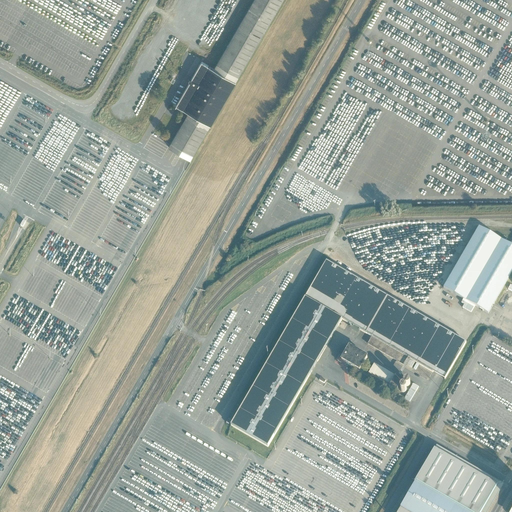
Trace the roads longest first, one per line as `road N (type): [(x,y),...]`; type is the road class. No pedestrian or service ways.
road 1 (unclassified): [(361,0),(65,511)]
road 2 (residential): [(0,61),(87,105),(153,0)]
road 3 (unclassified): [(511,483),(432,437),(389,511)]
